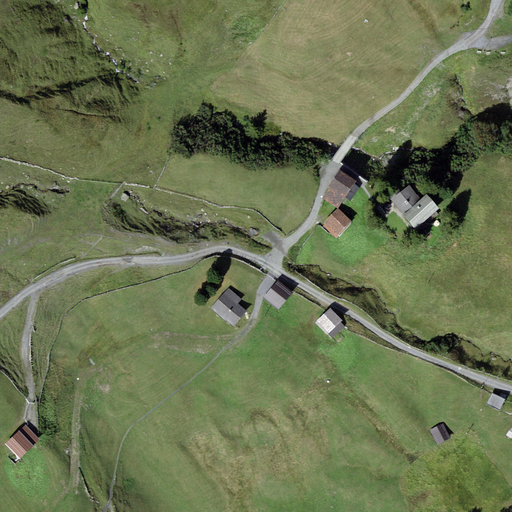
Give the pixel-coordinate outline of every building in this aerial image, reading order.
[(341,170),(322,197),(337,207),(356,180),(341,170)] [(415,229),(439,208),(427,195),(421,200),(409,185),(401,192),(398,189),(388,198),(415,229)] [(337,208),(322,224),(337,238),(352,222),(337,208)] [(278,310),(293,293),(277,280),(263,297),(278,310)] [(240,306),(238,303),(242,299),(229,287),(211,308),(224,319),(227,322),(227,321),(233,326),(247,311),(240,306)] [(330,307),(315,322),(331,339),(344,326),(340,322),(343,320),(330,307)] [(500,410),(505,399),(491,393),(486,404),(500,410)] [(450,438),(443,423),(429,431),(437,445),(450,438)] [(18,430),(5,444),(20,459),(34,445),(33,445),(39,438),(25,425),(19,431),(18,430)]
